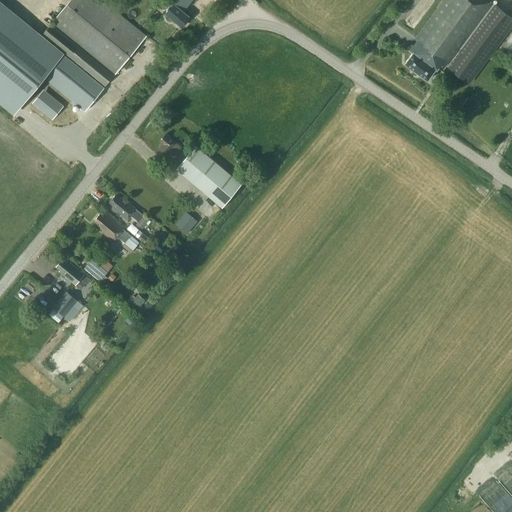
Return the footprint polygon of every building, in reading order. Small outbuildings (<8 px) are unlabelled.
[(146,36),(102,0),(70,0),(52,23),(115,74),(146,36)] [(167,0),(164,3),(170,8),(166,14),(182,27),(190,18),(183,13),(193,0),(167,0)] [(501,14),(482,0),(444,0),(415,39),(417,40),(413,45),(417,48),(413,53),(405,64),(427,81),(436,70),(437,71),(438,69),(441,71),(446,65),(447,66),(466,81),(511,21),(501,14)] [(0,3),(0,102),(14,114),(44,77),(85,110),(104,88),(0,3)] [(106,85),(114,75),(51,24),(43,34),(106,85)] [(42,90),(32,103),(52,120),(64,106),(44,89),(42,90)] [(182,148),(182,147),(166,134),(160,142),(163,144),(156,152),(164,159),(165,157),(171,162),(182,148)] [(196,145),(176,169),(223,207),(242,182),(196,145)] [(116,196),(110,202),(113,205),(111,207),(127,220),(132,215),(140,221),(137,225),(144,230),(151,222),(149,220),(121,196),(118,198),(116,196)] [(186,212),(176,224),(183,230),(193,218),(186,212)] [(126,241),(135,248),(139,243),(123,230),(124,230),(105,214),(103,217),(101,214),(95,221),(97,224),(95,226),(114,242),(118,237),(125,243),(126,241)] [(135,235),(144,243),(149,238),(140,230),(135,235)] [(100,281),(108,272),(99,265),(92,259),(85,268),(100,281)] [(63,260),(57,267),(62,271),(60,272),(75,285),(81,279),(87,284),(91,279),(69,261),(68,263),(63,260)] [(102,262),(99,265),(108,272),(113,266),(107,260),(104,263),(102,262)] [(171,270),(162,262),(158,268),(167,275),(171,270)] [(116,277),(112,273),(108,279),(112,282),(116,277)] [(66,290),(52,306),(70,321),(83,305),(78,300),(66,290)] [(133,295),(127,302),(136,311),(142,304),(133,295)] [(128,316),(125,321),(131,325),(134,321),(128,316)]
